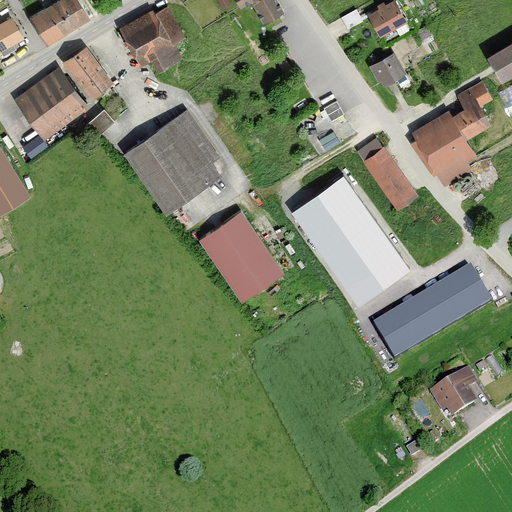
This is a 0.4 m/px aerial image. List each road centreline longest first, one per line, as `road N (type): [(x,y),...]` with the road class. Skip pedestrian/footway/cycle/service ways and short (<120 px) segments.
road 1 (residential): [(301,0),(350,77),(477,238),(511,269)]
road 2 (track): [(511,404),(368,511)]
road 3 (secondary): [(0,87),(144,0)]
